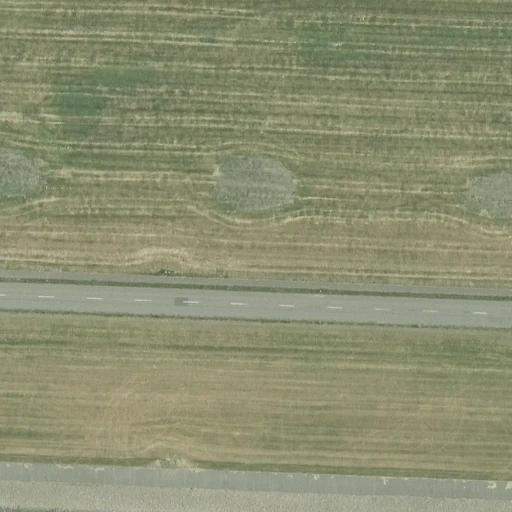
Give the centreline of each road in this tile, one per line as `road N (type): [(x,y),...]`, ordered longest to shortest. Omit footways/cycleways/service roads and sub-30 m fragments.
road 1 (residential): [(0,302),(511,323)]
road 2 (track): [(511,495),(0,475)]
